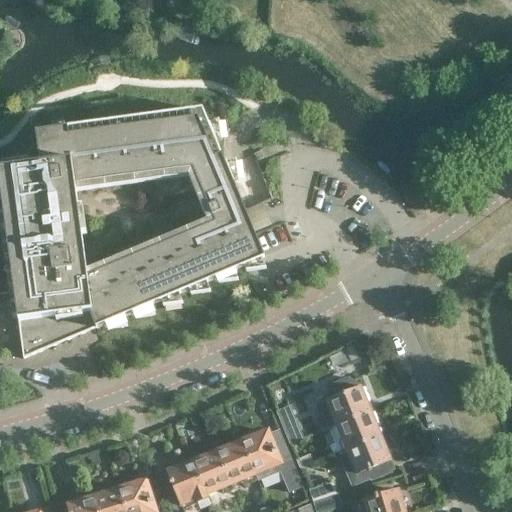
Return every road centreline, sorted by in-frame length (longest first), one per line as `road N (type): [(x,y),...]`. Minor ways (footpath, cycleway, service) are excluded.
road 1 (tertiary): [(0,431),(264,335),(377,276)]
road 2 (residential): [(466,511),(442,426),(377,276)]
road 3 (tertiary): [(377,276),(511,173)]
